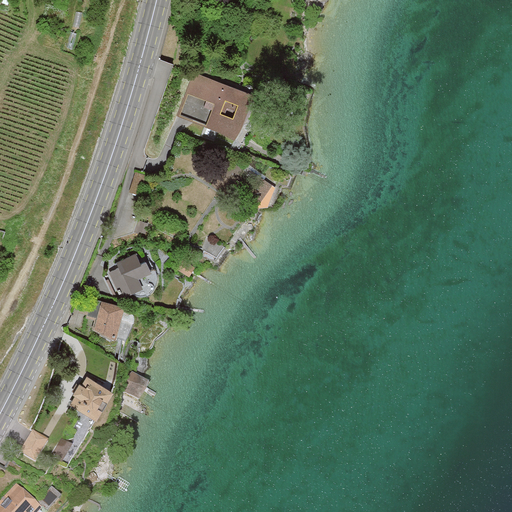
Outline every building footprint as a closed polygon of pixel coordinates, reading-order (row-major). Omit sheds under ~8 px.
[(258,93),(196,71),(188,93),(216,102),(206,129),(241,141),(258,93)] [(134,173),(131,188),(143,191),(147,175),(134,173)] [(278,187),(266,180),(255,199),(268,206),(278,187)] [(123,263),(111,269),(118,282),(131,275),(138,289),(148,284),(143,274),(154,268),(143,247),(121,259),(123,263)] [(197,264),(181,256),(175,266),(191,275),(197,264)] [(130,301),(96,293),(92,312),(103,315),(100,328),(122,333),(130,301)] [(123,385),(94,370),(77,402),(106,417),(123,385)] [(124,391),(140,399),(149,382),(132,374),(124,391)] [(21,450),(38,459),(49,437),(32,428),(21,450)] [(80,440),(57,430),(47,452),(70,462),(80,440)] [(21,481),(0,505),(0,511),(39,511),(47,503),(21,481)]
